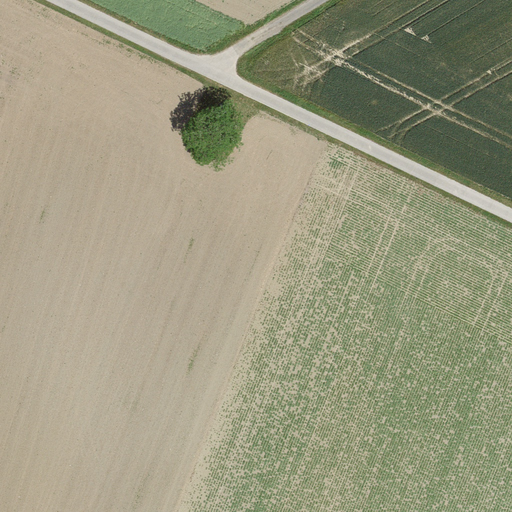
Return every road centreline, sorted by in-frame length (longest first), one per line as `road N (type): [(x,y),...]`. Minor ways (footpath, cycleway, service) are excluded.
road 1 (track): [(55,0),(511,217)]
road 2 (track): [(204,71),(317,0)]
